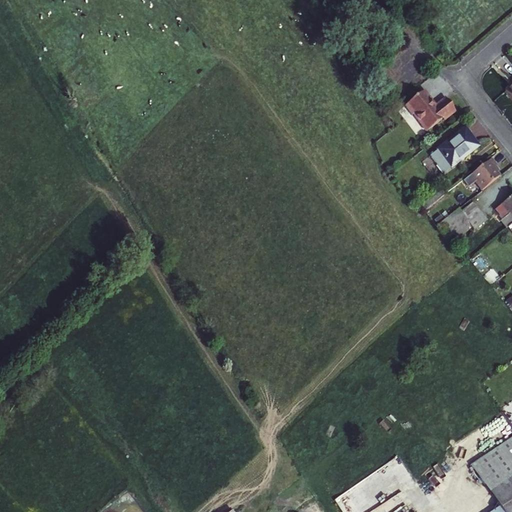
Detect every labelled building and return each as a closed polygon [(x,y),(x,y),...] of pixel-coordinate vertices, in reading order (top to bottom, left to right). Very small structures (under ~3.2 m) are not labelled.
[(420,93),(401,108),(408,117),(411,115),(424,132),(439,120),(441,121),(452,112),(443,100),(431,109),(426,102),(427,102),(420,93)] [(461,129),(426,157),(439,174),(474,146),(461,129)] [(477,191),(496,177),(489,168),(492,166),(487,160),(459,182),(463,188),(470,183),(477,191)] [(496,215),(511,201),(511,192),(491,210),(496,215)] [(497,221),(502,227),(504,226),(511,219),(511,201),(496,215),(499,219),(497,221)] [(457,212),(464,222),(476,212),(468,204),(457,212)] [(443,239),(464,222),(457,212),(455,210),(434,227),(443,239)] [(464,222),(470,230),(482,220),(476,212),(464,222)] [(511,511),(511,434),(468,464),(497,506),(500,511),(511,511)]
